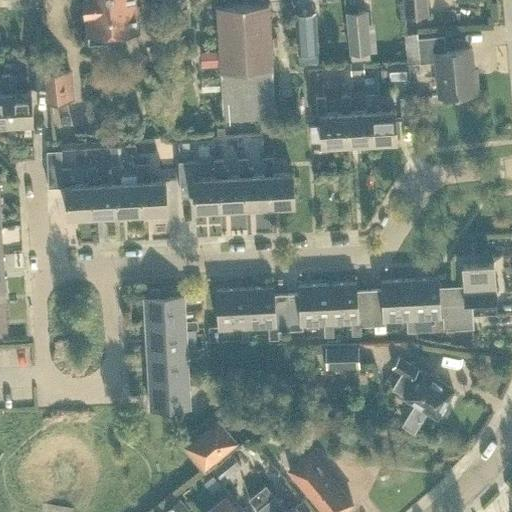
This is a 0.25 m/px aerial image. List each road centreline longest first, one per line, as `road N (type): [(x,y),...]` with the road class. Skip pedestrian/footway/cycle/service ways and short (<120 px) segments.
road 1 (residential): [(108,266),(384,248),(432,172),(511,167)]
road 2 (residential): [(108,266),(114,389),(46,393),(40,268)]
